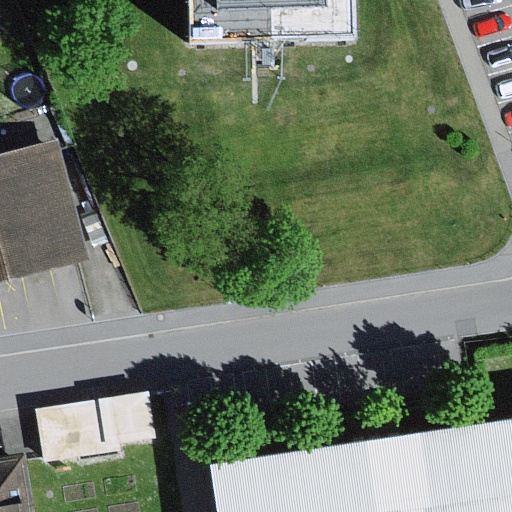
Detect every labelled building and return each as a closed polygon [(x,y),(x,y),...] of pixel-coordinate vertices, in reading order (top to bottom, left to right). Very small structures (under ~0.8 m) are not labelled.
[(188,0),(190,52),(360,48),(358,0),(188,0)] [(66,143),(0,161),(0,284),(99,256),(66,143)] [(152,394),(40,410),(48,465),(125,454),(124,444),(159,439),(152,394)] [(46,511),(28,402),(0,406),(0,511),(46,511)] [(511,511),(511,413),(198,461),(206,511),(511,511)]
